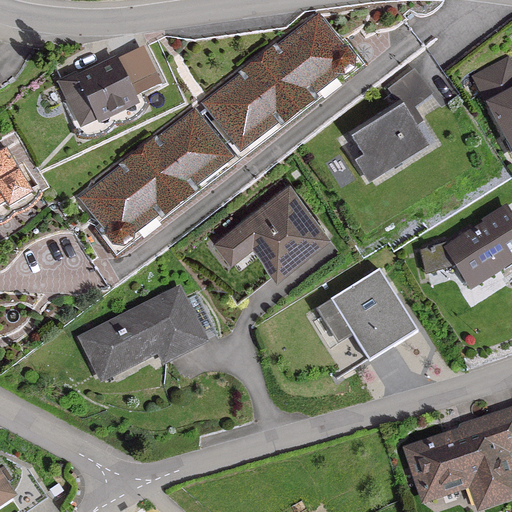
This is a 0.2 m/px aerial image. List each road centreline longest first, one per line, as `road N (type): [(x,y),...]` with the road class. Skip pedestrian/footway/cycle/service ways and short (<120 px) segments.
road 1 (residential): [(120,480),(511,370)]
road 2 (residential): [(13,18),(80,25),(270,0)]
road 3 (residential): [(0,407),(120,480)]
